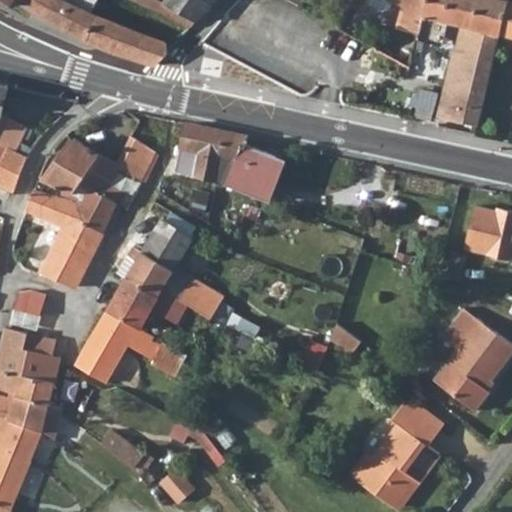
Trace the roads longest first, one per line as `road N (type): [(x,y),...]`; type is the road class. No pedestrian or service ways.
road 1 (secondary): [(511,166),(154,88)]
road 2 (residential): [(5,270),(16,214),(43,153),(106,79)]
road 3 (residential): [(5,270),(83,297),(152,189)]
